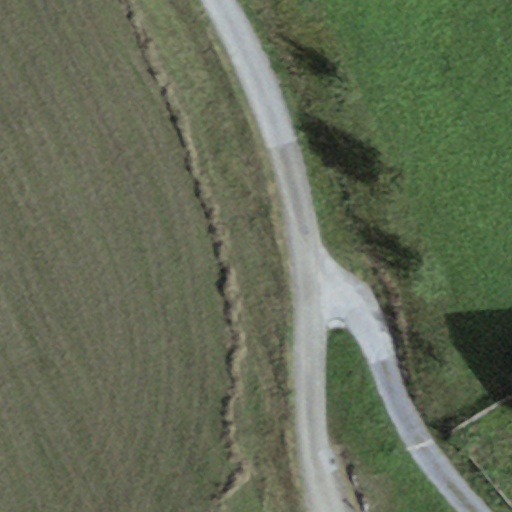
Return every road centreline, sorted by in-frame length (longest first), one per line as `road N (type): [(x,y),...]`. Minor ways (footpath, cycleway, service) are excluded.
road 1 (unclassified): [(220,0),(266,93),(315,285),(313,446),(334,511)]
road 2 (track): [(315,285),(364,324),(405,421),(475,511)]
